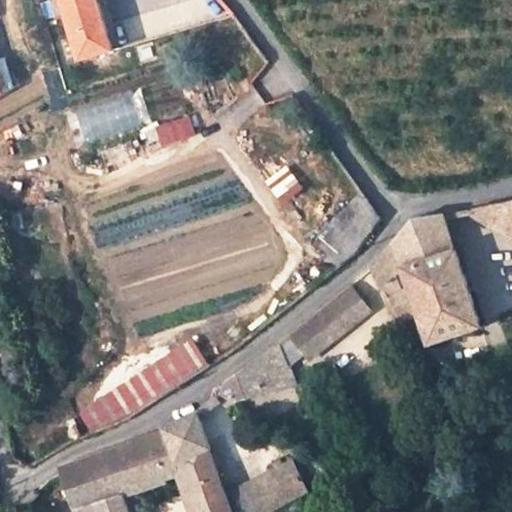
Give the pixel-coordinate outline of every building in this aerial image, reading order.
[(43,0),(49,18),(51,18),(64,14),(60,0),(43,0)] [(60,0),(64,14),(51,18),(57,43),(71,39),(76,58),(112,48),(98,0),(60,0)] [(0,94),(11,88),(3,60),(0,60),(0,94)] [(295,173),(276,186),(286,201),(305,188),(295,173)] [(322,240),(345,263),(360,251),(383,218),(364,192),(322,240)] [(479,221),(511,231),(511,207),(479,208),(472,214),(466,216),(479,221)] [(445,220),(444,215),(413,220),(402,233),(389,248),(370,268),(401,320),(419,314),(430,348),(483,330),(445,220)] [(282,342),(252,364),(263,393),(299,382),(288,358),(300,348),(310,360),(374,308),(353,283),(290,336),(282,342)] [(207,367),(190,343),(112,391),(128,418),(207,367)] [(263,393),(252,364),(228,381),(222,392),(234,402),(263,393)] [(128,418),(112,391),(77,413),(86,435),(128,418)] [(234,511),(230,498),(199,413),(181,423),(165,431),(150,439),(133,446),(111,454),(93,458),(82,463),(69,471),(82,511),(234,511)] [(251,490),(259,511),(276,511),(311,499),(300,471),(251,490)] [(230,498),(234,511),(259,511),(251,490),(230,498)]
